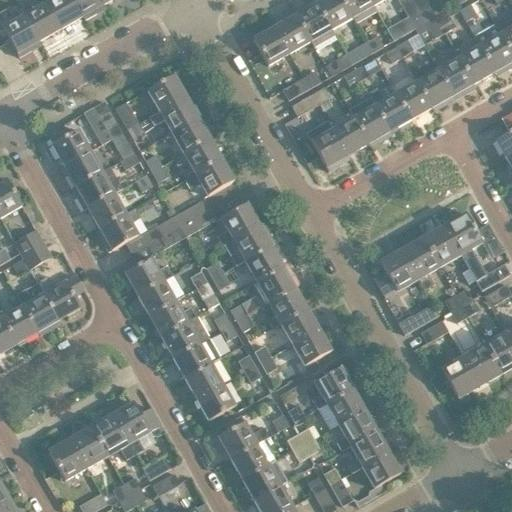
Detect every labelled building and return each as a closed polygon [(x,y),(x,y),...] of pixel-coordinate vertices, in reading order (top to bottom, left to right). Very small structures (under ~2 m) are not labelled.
[(60,30),(82,18),(71,0),(50,0),(45,3),(60,30)] [(94,11),(103,6),(100,0),(71,0),(82,18),(84,21),(96,14),(94,11)] [(322,0),(315,4),(330,30),(351,19),(351,18),(340,0),(322,0)] [(372,6),(368,0),(340,0),(351,18),(351,19),(354,24),(375,12),(372,7),(372,6)] [(368,0),(372,6),(383,0),(396,0),(401,8),(407,18),(413,30),(424,24),(410,0),(368,0)] [(410,0),(424,24),(434,18),(423,0),(410,0)] [(333,36),(330,30),(315,4),(313,1),(301,8),(303,11),(294,16),(309,42),(312,48),(333,36)] [(38,43),(60,30),(45,3),(23,16),(38,43)] [(465,22),(476,16),(469,5),(459,11),(465,22)] [(23,16),(1,28),(18,59),(32,51),(30,48),(38,43),(23,16)] [(294,16),(273,28),(288,54),(309,42),(294,16)] [(444,34),(455,28),(449,17),(438,23),(444,34)] [(413,30),(407,18),(403,20),(409,32),(413,30)] [(433,41),(444,34),(438,23),(427,29),(433,41)] [(400,37),(394,25),(386,30),(392,42),(400,37)] [(502,68),(505,71),(511,67),(511,56),(500,34),(499,35),(494,26),(473,38),(478,47),(479,46),(494,73),(502,68)] [(511,27),(500,34),(511,56),(511,27)] [(288,54),(273,28),(252,40),(267,66),(288,54)] [(371,54),(382,47),(376,37),(365,43),(371,54)] [(402,58),(413,52),(407,41),(396,47),(402,58)] [(361,59),(371,54),(365,43),(355,49),(344,55),(350,66),(361,59)] [(458,58),(473,85),(494,73),(479,46),(478,47),(458,58)] [(391,65),(402,58),(396,47),(385,53),(391,65)] [(329,78),(350,66),(344,55),(323,67),(329,78)] [(458,58),(437,70),(454,100),(455,100),(453,96),(460,92),(462,96),(474,89),(472,85),(473,85),(458,58)] [(454,100),(437,70),(432,61),(410,74),(415,83),(416,82),(431,109),(438,104),(440,108),(454,100)] [(360,83),(371,76),(365,65),(354,71),(360,83)] [(349,89),(360,83),(354,71),(342,77),(349,89)] [(308,89),(320,83),(314,72),(302,79),(308,89)] [(146,91),(158,112),(185,97),(173,76),(146,91)] [(287,102),(308,89),(302,79),(281,91),(287,102)] [(394,94),(410,121),(431,109),(416,82),(415,83),(394,94)] [(318,107),(329,100),(323,88),(311,95),(318,107)] [(389,133),(410,121),(394,94),(383,101),(376,89),(367,95),(373,106),(389,133)] [(297,119),(318,107),(311,95),(290,107),(297,119)] [(163,121),(170,134),(197,118),(185,97),(158,112),(148,118),(153,127),(163,121)] [(110,140),(121,134),(103,102),(92,109),(110,140)] [(126,131),(137,125),(125,103),(114,110),(126,131)] [(389,133),(373,106),(352,118),(368,145),(376,140),(378,143),(390,136),(388,133),(389,133)] [(170,134),(182,155),(209,140),(197,118),(170,134)] [(368,145),(352,118),(331,130),(347,157),(368,145)] [(133,142),(143,136),(137,125),(126,131),(133,142)] [(325,169),(347,157),(331,130),(310,142),(325,169)] [(511,130),(494,141),(506,162),(511,158),(511,130)] [(51,145),(50,146),(62,167),(89,152),(77,131),(65,137),(62,132),(48,140),(51,145)] [(116,151),(127,145),(121,134),(110,140),(116,151)] [(221,161),(209,140),(182,155),(194,175),(194,176),(221,161)] [(89,152),(62,167),(74,188),(101,173),(89,152)] [(124,171),(138,163),(133,155),(119,163),(124,171)] [(150,173),(161,167),(155,156),(144,162),(150,173)] [(221,161),(194,176),(194,175),(184,181),(189,190),(199,184),(207,197),(233,182),(221,161)] [(157,184),(167,178),(161,167),(150,173),(157,184)] [(83,211),(86,209),(113,194),(121,189),(109,168),(101,173),(74,188),(79,196),(75,198),(83,211)] [(140,193),(151,187),(145,176),(134,182),(140,193)] [(6,180),(0,183),(0,218),(21,207),(6,180)] [(113,194),(86,209),(98,230),(125,215),(113,194)] [(178,228),(209,210),(204,200),(172,218),(178,228)] [(221,246),(231,240),(258,225),(246,204),(219,220),(226,232),(216,238),(221,246)] [(110,251),(137,236),(130,224),(138,219),(133,210),(125,215),(98,230),(103,238),(99,240),(107,253),(110,251)] [(184,238),(187,237),(215,220),(209,210),(178,228),(184,238)] [(474,232),(464,214),(443,226),(460,256),(474,281),(483,276),(469,251),(481,244),(474,232)] [(147,246),(157,240),(178,228),(172,218),(141,236),(147,246)] [(244,262),(243,262),(270,247),(265,239),(269,237),(261,224),(258,226),(258,225),(231,240),(221,246),(221,247),(223,246),(223,247),(225,246),(236,265),(234,266),(235,267),(244,262)] [(474,232),(481,244),(493,237),(487,225),(474,232)] [(435,231),(422,238),(438,268),(460,256),(443,226),(435,231)] [(153,256),(163,251),(184,238),(178,228),(157,240),(147,246),(153,256)] [(19,254),(41,242),(35,231),(13,243),(19,254)] [(426,275),(438,268),(422,238),(400,250),(417,280),(423,291),(432,285),(426,275)] [(28,271),(50,258),(44,247),(22,260),(28,271)] [(244,262),(255,283),(282,268),(270,247),(243,262),(244,262)] [(0,265),(9,260),(3,249),(0,250),(0,265)] [(417,280),(400,250),(379,263),(385,273),(373,280),(384,299),(396,292),(417,280)] [(157,272),(150,259),(123,274),(135,295),(162,280),(170,275),(166,267),(157,272)] [(17,277),(28,271),(22,260),(11,266),(17,277)] [(211,280),(222,274),(216,263),(205,269),(211,280)] [(282,268),(255,283),(267,304),(294,289),(282,268)] [(474,281),(480,292),(502,280),(496,269),(483,276),(474,281)] [(195,289),(206,283),(200,272),(189,278),(195,289)] [(218,291),(228,285),(222,274),(211,280),(218,291)] [(162,280),(135,295),(147,316),(174,301),(174,302),(183,297),(170,275),(162,280)] [(35,282),(42,295),(57,321),(79,309),(72,297),(83,291),(74,277),(52,289),(45,276),(35,282)] [(202,300),(212,294),(206,283),(195,289),(202,300)] [(489,308),(500,302),(511,296),(505,285),(483,297),(489,308)] [(279,325),(306,310),(294,289),(267,304),(274,316),(266,320),(271,329),(279,325)] [(461,307),(472,301),(465,290),(454,296),(461,307)] [(57,322),(57,321),(42,295),(30,302),(24,291),(15,296),(21,307),(37,333),(44,329),(46,332),(59,325),(57,322)] [(450,313),(461,307),(454,296),(443,302),(450,313)] [(174,301),(147,316),(159,337),(186,322),(194,317),(189,309),(181,314),(174,302),(174,301)] [(467,318),(478,311),(472,301),(461,307),(467,318)] [(235,322),(246,316),(240,305),(229,311),(235,322)] [(403,336),(416,329),(438,316),(432,305),(397,325),(403,336)] [(16,345),(37,333),(21,307),(0,319),(16,345)] [(456,324),(467,318),(461,307),(450,313),(456,324)] [(318,331),(306,310),(279,325),(291,346),(318,331)] [(219,331),(230,325),(224,314),(213,320),(219,331)] [(241,333),(252,327),(246,316),(235,322),(241,333)] [(186,322),(159,337),(171,358),(198,343),(198,344),(207,339),(194,317),(186,322)] [(0,353),(16,345),(0,319),(0,318),(0,353)] [(426,345),(436,339),(447,332),(441,321),(419,334),(426,345)] [(225,342),(236,336),(230,325),(219,331),(225,342)] [(330,352),(318,331),(291,346),(304,367),(330,352)] [(511,368),(511,347),(504,334),(483,346),(500,375),(511,368)] [(218,360),(207,339),(198,344),(198,343),(171,358),(183,380),(210,365),(218,360)] [(500,375),(483,346),(461,358),(478,387),(486,383),(500,375)] [(259,364),(270,358),(264,347),(253,353),(259,364)] [(243,373),(254,367),(247,356),(237,362),(243,373)] [(265,375),(276,369),(270,358),(259,364),(265,375)] [(478,388),(478,387),(461,358),(440,370),(457,400),(478,388)] [(210,365),(183,380),(195,401),(222,386),(210,365)] [(249,384),(260,378),(254,367),(243,373),(249,384)] [(340,369),(339,368),(313,383),(320,396),(312,401),(316,410),(325,405),(351,390),(347,382),(350,380),(343,367),(340,369)] [(234,407),(222,386),(195,401),(207,422),(234,407)] [(325,405),(337,426),(363,411),(351,390),(325,405)] [(111,416),(128,445),(134,456),(142,451),(136,440),(149,433),(151,436),(156,438),(164,434),(150,409),(139,416),(132,404),(111,416)] [(293,424),(304,417),(297,407),(287,413),(293,424)] [(349,447),(375,432),(363,411),(337,426),(344,438),(335,443),(340,452),(349,447)] [(103,420),(89,428),(106,457),(119,450),(125,461),(134,456),(128,445),(111,416),(103,420)] [(277,433),(288,427),(281,416),(271,422),(277,433)] [(262,429),(250,436),(240,418),(224,427),(227,432),(213,440),(221,453),(224,451),(229,460),(255,445),(268,438),(262,429)] [(69,439),(68,440),(85,470),(106,457),(89,428),(69,439)] [(302,446),(313,440),(307,429),(296,435),(302,446)] [(346,466),(350,474),(361,468),(387,453),(375,432),(349,447),(356,460),(346,466)] [(291,452),(302,446),(296,435),(285,441),(291,452)] [(64,482),(85,470),(68,440),(47,452),(64,482)] [(309,457),(311,456),(319,451),(313,440),(302,446),(309,457)] [(255,445),(229,460),(241,481),(267,466),(255,445)] [(298,463),(306,459),(309,457),(302,446),(291,452),(298,463)] [(399,474),(387,453),(361,468),(373,489),(399,474)] [(148,481),(170,469),(163,458),(142,471),(148,481)] [(267,466),(241,481),(253,502),(279,487),(267,466)] [(329,486),(339,480),(333,469),(322,475),(329,486)] [(157,498),(179,485),(173,474),(151,487),(157,498)] [(313,496),(323,489),(317,478),(306,484),(313,496)] [(128,496),(139,490),(133,479),(122,485),(128,496)] [(341,508),(351,501),(339,480),(329,486),(341,508)] [(117,502),(128,496),(122,485),(111,492),(117,502)] [(279,487),(253,502),(258,511),(283,511),(291,508),(279,487)] [(0,506),(7,502),(10,500),(3,488),(0,489),(0,506)] [(321,511),(332,511),(335,510),(323,489),(313,496),(321,511)] [(135,507),(145,501),(139,490),(128,496),(135,507)] [(80,511),(94,511),(95,511),(106,506),(100,495),(78,507),(80,511)] [(123,511),(125,511),(135,507),(128,496),(117,502),(123,511)] [(0,511),(16,511),(15,509),(11,511),(7,502),(0,506),(0,511)]
